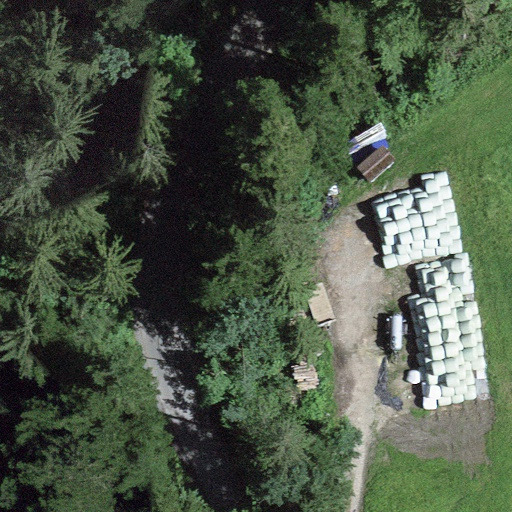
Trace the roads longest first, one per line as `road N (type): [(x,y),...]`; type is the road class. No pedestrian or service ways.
road 1 (unclassified): [(226,511),(175,384),(162,268),(181,162),(264,0)]
road 2 (unknown): [(0,404),(69,511)]
